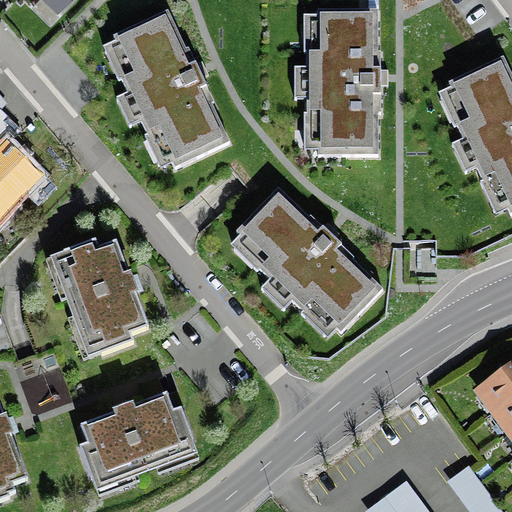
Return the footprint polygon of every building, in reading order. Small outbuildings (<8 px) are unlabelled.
[(47,0),(58,10),(67,0),(47,0)] [(186,52),(168,13),(113,38),(130,76),(121,80),(148,137),(158,133),(175,170),(230,144),(212,106),(214,105),(188,50),(186,52)] [(377,13),(318,13),(318,54),(307,54),(307,117),(318,117),(318,158),(378,158),(378,115),(381,115),(380,55),(377,55),(377,13)] [(511,78),(503,59),(448,85),(467,122),(457,127),(484,183),(493,179),(511,216),(511,215),(511,78)] [(40,175),(8,145),(0,153),(0,208),(10,198),(14,202),(40,175)] [(309,220),(278,190),(236,234),(266,262),(259,270),(304,313),(311,306),(341,334),(382,291),(352,262),(354,260),(311,218),(309,220)] [(69,267),(62,269),(91,346),(97,344),(102,356),(133,345),(130,336),(148,330),(116,243),(98,250),(95,242),(64,254),(69,267)] [(511,368),(480,392),(495,412),(511,399),(511,368)] [(167,396),(81,428),(87,446),(79,449),(91,480),(104,476),(107,482),(183,454),(180,447),(193,442),(182,411),(174,414),(167,396)] [(511,399),(495,412),(509,431),(511,429),(511,399)] [(0,502),(10,499),(9,497),(16,494),(13,486),(27,481),(0,408),(0,502)]
